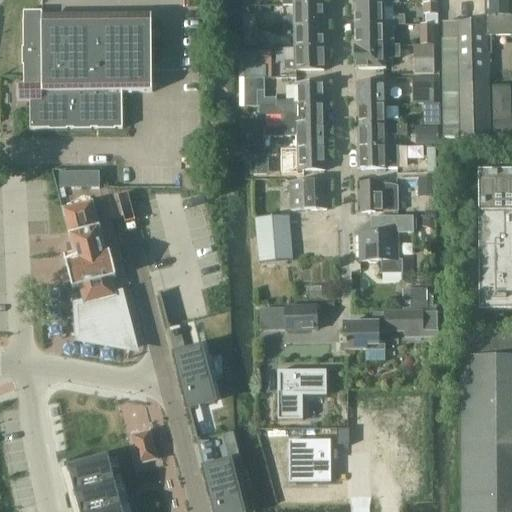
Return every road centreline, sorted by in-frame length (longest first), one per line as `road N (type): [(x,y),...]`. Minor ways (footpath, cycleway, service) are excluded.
road 1 (unclassified): [(342,219),(338,0)]
road 2 (residential): [(167,383),(0,365)]
road 3 (residential): [(167,383),(198,511)]
